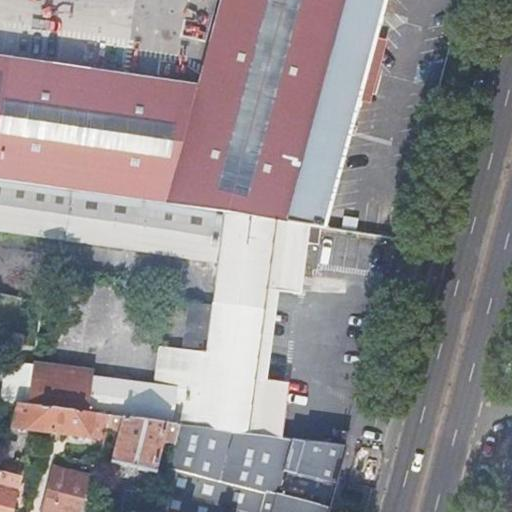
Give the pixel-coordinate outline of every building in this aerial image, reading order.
[(194,86),(162,206),(319,229),(321,230),(349,128),(351,129),(368,66),(375,40),(372,39),(383,0),(217,0),(207,41),(205,49),(194,86)] [(0,181),(162,206),(194,86),(0,54),(0,181)] [(0,229),(218,263),(212,307),(206,306),(201,352),(195,352),(189,390),(91,377),(86,413),(110,416),(130,419),(178,425),(280,439),(287,384),(254,380),(265,291),(298,295),(305,245),(316,246),(319,229),(162,206),(0,181),(0,229)] [(27,406),(86,413),(91,377),(91,374),(32,367),(27,406)] [(103,441),(106,428),(110,416),(86,413),(27,406),(15,404),(8,428),(103,441)] [(162,441),(173,444),(178,425),(130,419),(110,416),(106,428),(118,431),(110,462),(153,473),(162,441)] [(155,511),(326,511),(327,508),(276,495),(282,472),(333,486),(344,447),(280,439),(178,425),(173,444),(155,511)] [(102,444),(98,460),(104,462),(108,446),(102,444)] [(78,511),(88,477),(53,468),(40,511),(78,511)] [(0,511),(7,511),(17,477),(0,472),(0,511)] [(511,511),(511,490),(509,490),(503,511),(502,511),(511,511)] [(104,511),(106,509),(87,503),(84,511),(104,511)]
